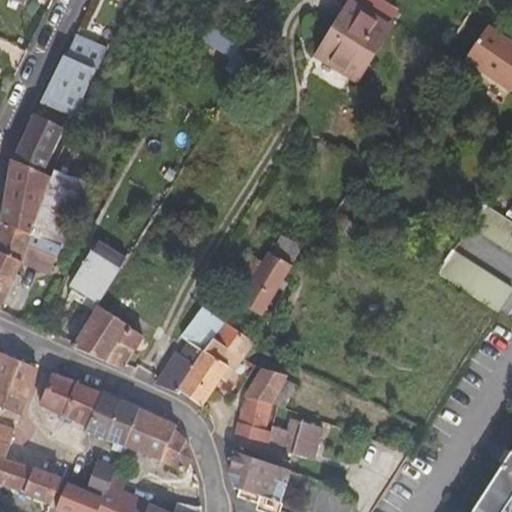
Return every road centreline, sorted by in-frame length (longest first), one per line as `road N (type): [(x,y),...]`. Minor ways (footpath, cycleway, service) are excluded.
road 1 (residential): [(217,511),(205,445),(185,417),(0,332)]
road 2 (residential): [(0,141),(71,0)]
